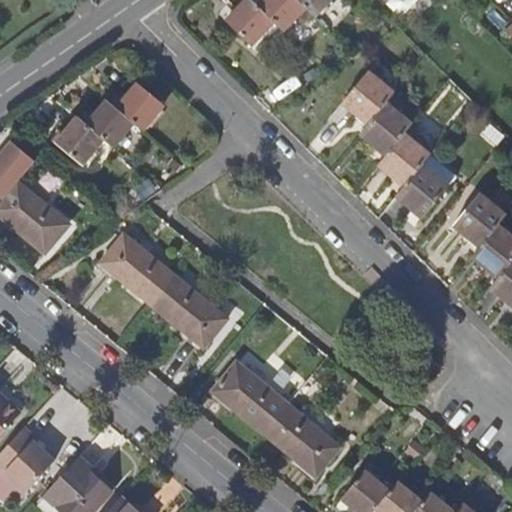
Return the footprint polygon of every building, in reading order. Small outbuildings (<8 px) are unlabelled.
[(274,21),(258,6),(252,0),(246,0),(227,21),(251,45),(274,21)] [(274,21),(283,30),(305,7),(298,0),(264,0),(258,6),(274,21)] [(298,0),(305,7),(314,15),(329,0),(298,0)] [(455,0),(471,15),(475,11),(466,2),(467,0),(455,0)] [(472,16),(471,15),(463,23),(474,34),(482,27),(472,16)] [(369,123),(385,103),(394,93),(367,72),(343,102),(369,123)] [(117,108),(134,122),(144,130),(165,105),(138,83),(117,108)] [(87,126),(103,140),(113,148),(134,122),(117,108),(108,100),(87,126)] [(387,154),(403,134),(411,124),(385,103),(369,123),(360,133),(387,154)] [(87,126),(77,118),(56,143),(82,165),(103,140),(87,126)] [(405,185),(421,165),(430,155),(403,134),(387,154),(378,164),(405,185)] [(0,149),(0,197),(3,200),(18,182),(35,161),(8,139),(0,149)] [(405,185),(396,195),(423,217),(448,186),(421,165),(405,185)] [(0,214),(42,249),(65,221),(18,182),(3,200),(0,203),(0,214)] [(480,246),(497,226),(506,216),(479,195),(455,225),(480,246)] [(498,277),(511,260),(511,237),(497,226),(480,246),(472,256),(498,277)] [(154,302),(178,274),(148,250),(126,232),(103,260),(154,302)] [(511,260),(498,277),(490,287),(511,304),(511,260)] [(178,274),(154,302),(206,345),(230,316),(178,274)] [(265,434),(288,405),(259,381),(237,363),(213,392),(265,434)] [(0,435),(21,412),(0,392),(0,435)] [(288,405),(265,434),(317,476),(340,447),(288,405)] [(22,430),(0,454),(0,471),(25,494),(53,463),(32,444),(34,441),(22,430)] [(79,457),(39,501),(51,511),(92,511),(110,492),(88,472),(91,468),(79,457)] [(372,511),(375,509),(389,492),(364,471),(342,498),(359,511),(372,511)] [(379,511),(414,511),(422,503),(397,482),(389,492),(375,509),(379,511)] [(422,503),(414,511),(453,511),(430,493),(422,503)] [(134,511),(120,498),(107,511),(134,511)]
